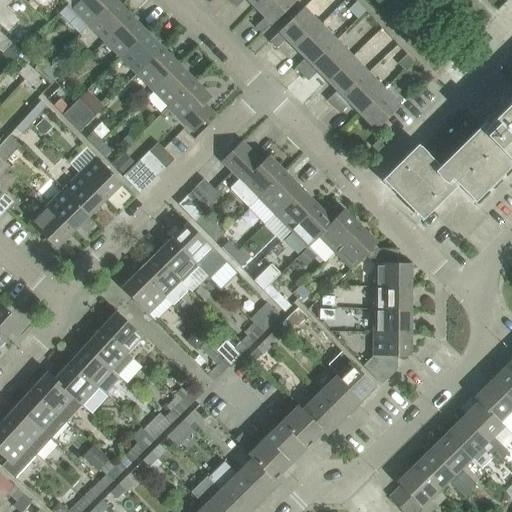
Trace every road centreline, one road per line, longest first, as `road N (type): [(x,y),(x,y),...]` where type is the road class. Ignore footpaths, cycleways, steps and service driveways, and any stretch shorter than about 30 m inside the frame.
road 1 (residential): [(74,299),(87,272),(264,92)]
road 2 (residential): [(319,478),(344,480),(482,349),(484,316),(464,289)]
road 3 (residential): [(264,92),(464,289)]
road 4 (residential): [(173,0),(264,92)]
